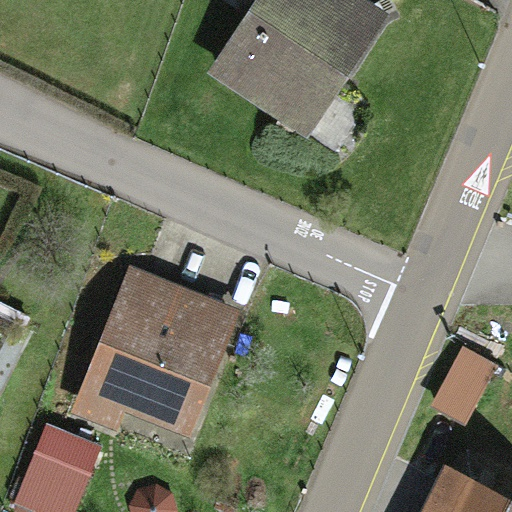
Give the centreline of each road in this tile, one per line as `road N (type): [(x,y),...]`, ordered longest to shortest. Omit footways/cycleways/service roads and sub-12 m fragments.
road 1 (residential): [(0,119),(422,297)]
road 2 (residential): [(422,297),(511,77)]
road 3 (residential): [(330,511),(422,297)]
